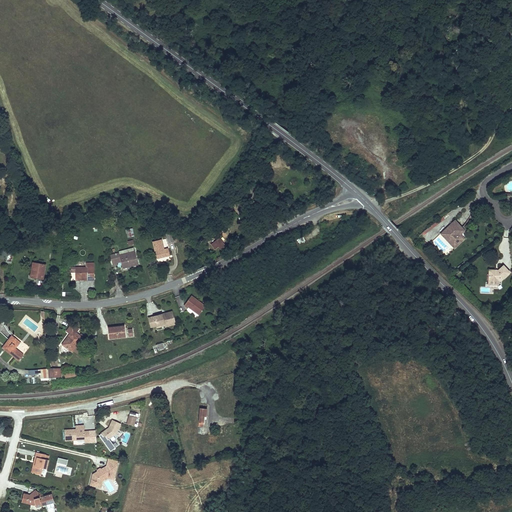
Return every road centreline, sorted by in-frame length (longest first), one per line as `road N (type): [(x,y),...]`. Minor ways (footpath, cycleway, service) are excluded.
road 1 (tertiary): [(0,300),(80,305),(148,293),(322,209)]
road 2 (secondary): [(96,0),(353,190)]
road 3 (secondary): [(363,199),(467,309),(511,383)]
road 4 (residential): [(0,413),(112,402),(178,384)]
road 5 (track): [(372,208),(481,150),(511,109)]
